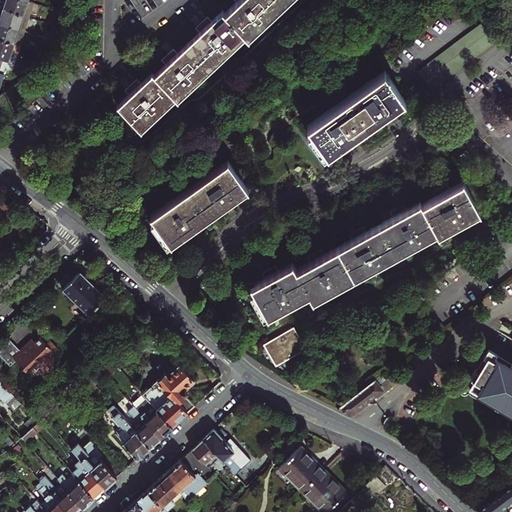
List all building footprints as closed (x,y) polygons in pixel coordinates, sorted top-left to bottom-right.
[(9,0),(7,7),(27,14),(31,0),(9,0)] [(152,71),(118,103),(143,129),(178,97),(179,98),(248,34),(250,36),(288,0),(234,0),(224,10),(222,8),(154,73),(152,71)] [(4,15),(2,22),(22,28),(27,14),(7,7),(4,15)] [(484,21),(416,70),(430,89),(497,41),(484,21)] [(22,28),(2,22),(0,28),(0,29),(0,36),(17,42),(22,28)] [(17,42),(0,36),(0,56),(6,59),(12,60),(17,42)] [(390,66),(352,93),(373,123),(398,105),(411,95),(390,66)] [(314,121),(334,150),(344,143),(373,123),(352,93),(314,121)] [(230,160),(193,185),(215,216),(237,200),(251,190),(230,160)] [(449,186),(431,196),(448,225),(450,228),(490,205),(472,173),(449,186)] [(193,185),(153,215),(174,245),(185,237),(215,216),(193,185)] [(409,205),(390,216),(409,248),(448,225),(431,196),(429,193),(409,205)] [(362,231),(347,240),(366,272),(409,248),(390,216),(362,231)] [(306,263),(321,289),(325,296),(366,272),(347,240),(320,255),(306,263)] [(321,289),(306,263),(302,256),(278,270),(261,279),(280,312),(321,289)] [(88,313),(106,296),(89,279),(80,269),(72,277),(67,272),(58,282),(88,313)] [(307,349),(296,328),(265,344),(276,365),(307,349)] [(58,351),(49,341),(46,345),(41,339),(35,343),(32,340),(29,343),(24,347),(26,349),(21,353),(9,340),(0,348),(0,356),(8,365),(11,363),(12,365),(16,362),(26,373),(30,369),(32,372),(44,362),(53,361),(52,357),(58,351)] [(509,408),(510,408),(511,408),(511,365),(511,363),(492,351),(480,371),(478,369),(473,378),(475,379),(472,383),(473,387),(479,391),(492,398),(493,398),(493,399),(494,400),(494,401),(495,401),(495,402),(496,402),(497,403),(498,404),(499,404),(499,405),(500,405),(501,405),(501,406),(502,406),(503,406),(504,407),(505,407),(506,407),(507,407),(507,408),(508,408),(509,408)] [(167,372),(160,378),(190,410),(199,403),(188,391),(187,392),(184,390),(187,387),(196,379),(187,370),(181,363),(179,365),(177,362),(171,368),(173,371),(169,374),(167,372)] [(157,375),(160,378),(167,372),(169,374),(173,371),(171,368),(168,365),(157,375)] [(390,381),(387,376),(381,381),(384,385),(390,381)] [(475,379),(473,378),(472,377),(468,384),(468,385),(468,386),(468,388),(478,394),(479,391),(473,387),(472,383),(475,379)] [(0,394),(7,402),(15,395),(0,378),(0,394)] [(145,392),(154,401),(175,424),(183,417),(190,410),(160,378),(145,392)] [(385,391),(378,381),(377,382),(364,392),(358,396),(341,409),(353,415),(385,391)] [(460,389),(462,390),(463,391),(465,390),(466,390),(467,389),(468,388),(468,386),(468,385),(468,384),(467,383),(466,382),(465,381),(463,381),(462,382),(460,382),(459,384),(459,385),(459,387),(459,388),(460,389)] [(175,424),(154,401),(148,407),(137,394),(135,396),(133,393),(129,396),(164,434),(169,430),(175,424)] [(164,434),(129,396),(125,400),(127,403),(126,404),(137,416),(131,422),(153,445),(158,440),(164,434)] [(117,433),(139,457),(145,452),(153,445),(131,422),(114,402),(106,410),(118,423),(121,423),(124,426),(117,433)] [(46,416),(40,421),(34,426),(39,430),(50,420),(46,416)] [(34,426),(23,436),(29,443),(40,433),(39,430),(34,426)] [(210,433),(205,438),(220,455),(237,474),(253,459),(232,437),(228,441),(216,428),(210,433)] [(220,455),(205,438),(201,442),(194,448),(207,462),(209,465),(220,455)] [(119,476),(95,448),(90,453),(81,443),(74,448),(80,454),(108,486),(112,482),(119,476)] [(276,443),(265,453),(270,458),(281,448),(276,443)] [(124,471),(99,444),(95,448),(119,476),(124,471)] [(281,466),(304,489),(322,471),(308,456),(311,453),(303,446),(281,466)] [(183,458),(201,478),(207,473),(202,467),(207,462),(194,448),(188,453),(183,458)] [(317,459),(311,453),(308,456),(322,471),(325,468),(317,459)] [(108,486),(80,454),(74,459),(81,467),(76,472),(97,496),(102,491),(108,486)] [(176,464),(166,473),(183,492),(185,495),(189,499),(194,495),(187,487),(192,483),(197,489),(204,482),(201,478),(183,458),(176,464)] [(71,467),(60,477),(61,478),(63,477),(65,479),(66,477),(68,479),(76,472),(71,467)] [(325,468),(322,471),(337,486),(340,483),(333,476),(325,468)] [(79,511),(86,506),(65,483),(59,489),(43,471),(38,475),(47,486),(53,493),(70,511),(79,511)] [(337,486),(322,471),(304,489),(325,511),(327,511),(348,491),(340,483),(337,486)] [(97,496),(76,472),(68,479),(66,477),(65,479),(63,477),(61,478),(65,483),(86,506),(91,502),(96,497),(97,496)] [(149,489),(168,510),(176,503),(170,498),(177,492),(180,495),(183,492),(166,473),(159,479),(149,489)] [(511,484),(479,510),(480,511),(498,511),(504,508),(511,501),(511,484)] [(70,511),(53,493),(47,486),(41,491),(49,499),(43,504),(46,507),(50,511),(70,511)] [(364,488),(350,501),(358,508),(371,495),(364,488)] [(144,493),(137,499),(149,511),(170,511),(168,510),(149,489),(144,493)] [(170,498),(176,503),(185,495),(183,492),(180,495),(177,492),(170,498)] [(39,499),(33,505),(39,511),(40,511),(46,507),(43,504),(39,499)] [(132,504),(127,509),(129,511),(149,511),(137,499),(132,504)]
